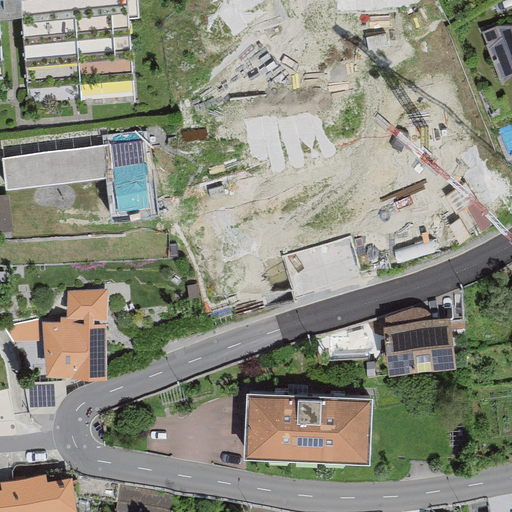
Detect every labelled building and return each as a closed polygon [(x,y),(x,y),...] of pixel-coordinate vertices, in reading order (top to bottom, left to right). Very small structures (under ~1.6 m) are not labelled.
[(28,110),(134,102),(131,0),(0,0),(0,19),(24,18),(28,110)] [(511,20),(499,21),(479,27),(501,83),(511,73),(511,20)] [(302,88),(230,96),(232,114),(233,121),(305,111),(302,88)] [(230,96),(230,92),(179,96),(181,119),(232,114),(230,96)] [(106,126),(0,139),(0,144),(5,188),(109,176),(113,210),(143,207),(142,202),(155,201),(146,129),(107,134),(106,126)] [(9,193),(0,193),(0,225),(11,225),(9,193)] [(66,288),(66,312),(60,312),(60,317),(45,317),(45,367),(73,367),(105,367),(104,314),(106,314),(105,288),(66,288)] [(454,357),(450,311),(384,318),(389,364),(454,357)] [(36,319),(4,326),(14,341),(38,339),(36,319)] [(364,455),(367,391),(247,384),(243,448),(364,455)] [(2,484),(0,484),(0,511),(5,511),(76,500),(71,471),(43,476),(42,469),(1,476),(2,484)]
